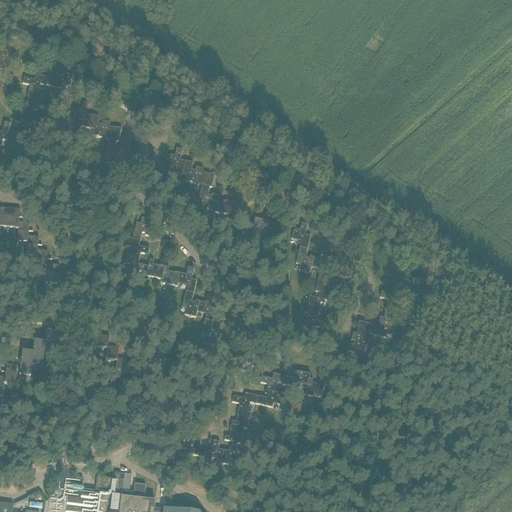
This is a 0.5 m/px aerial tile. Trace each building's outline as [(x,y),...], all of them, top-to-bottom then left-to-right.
[(57,80),(48,78),(46,86),(63,90),(64,86),(70,87),(71,82),(72,82),(72,80),(71,80),(72,76),(56,72),(55,76),(57,77),(57,80)] [(29,86),(28,92),(38,94),(40,85),(46,86),(48,78),(35,75),(34,81),(24,78),(22,85),(29,86)] [(22,103),(21,108),(35,111),(38,111),(41,95),(38,94),(28,92),(27,98),(28,98),(26,104),(22,103)] [(81,128),(89,129),(92,116),(86,115),(89,104),(83,103),(81,110),(78,110),(77,110),(75,111),(74,112),(73,119),(82,121),(81,128)] [(15,123),(22,124),(28,126),(31,126),(35,111),(21,108),(20,113),(21,113),(20,120),(16,119),(15,123)] [(98,138),(102,139),(106,123),(102,122),(101,125),(98,125),(99,118),(92,116),(89,129),(92,130),(91,136),(96,138),(98,139),(98,138)] [(2,141),(12,143),(14,133),(9,132),(10,124),(4,123),(2,134),(0,133),(0,146),(1,147),(2,141)] [(102,139),(108,140),(116,142),(118,143),(121,130),(115,128),(115,129),(109,128),(110,124),(106,123),(102,139)] [(14,133),(12,143),(11,146),(19,148),(20,142),(30,144),(32,137),(31,135),(31,134),(29,133),(26,132),(28,126),(22,124),(19,134),(14,133)] [(114,165),(118,166),(122,150),(118,149),(118,151),(114,150),(116,142),(108,140),(104,156),(108,157),(107,163),(112,165),(112,166),(114,166),(114,165)] [(174,174),(182,175),(185,162),(180,161),(182,151),(176,149),(174,156),(172,156),(171,156),(170,156),(169,156),(168,157),(168,158),(166,165),(176,167),(174,174)] [(122,150),(118,166),(134,170),(137,157),(131,155),(131,156),(125,155),(126,151),(122,150)] [(192,184),(195,185),(199,169),(195,168),(195,172),(191,171),(193,164),(185,162),(182,175),(186,176),(184,182),(190,184),(190,185),(191,185),(192,184)] [(195,185),(202,186),(209,188),(212,189),(215,176),(209,174),(209,175),(202,174),(203,170),(199,169),(195,185)] [(208,211),(212,212),(215,196),(211,195),(211,197),(208,196),(209,188),(202,186),(198,202),(202,203),(200,210),(206,211),(206,212),(207,212),(208,211)] [(228,216),(228,213),(231,203),(225,201),(225,203),(218,201),(219,197),(215,196),(212,212),(228,216)] [(231,203),(228,213),(238,215),(236,221),(244,223),(247,210),(242,209),(244,198),(238,197),(236,204),(231,203)] [(7,234),(9,210),(0,208),(0,229),(7,230),(7,234)] [(8,230),(18,231),(19,223),(19,218),(23,219),(23,218),(19,218),(20,211),(9,210),(7,234),(8,230)] [(136,224),(132,240),(140,242),(142,234),(145,235),(145,237),(149,238),(153,221),(149,220),(147,219),(147,220),(141,219),(142,220),(141,225),(136,224)] [(250,238),(261,241),(264,228),(279,231),(280,225),(255,219),(250,238)] [(17,244),(27,245),(28,237),(28,232),(33,233),(33,232),(29,232),(29,224),(19,223),(18,231),(16,248),(17,248),(17,244)] [(301,242),(299,248),(307,250),(310,237),(305,236),(307,225),(301,224),(299,231),(297,231),(295,231),(293,232),(293,233),(291,240),(301,242)] [(26,258),(36,259),(37,259),(37,251),(38,246),(42,247),(42,246),(38,246),(38,238),(28,237),(27,245),(25,261),(26,262),(26,258)] [(131,248),(129,257),(139,260),(140,254),(148,256),(149,250),(139,247),(140,242),(132,240),(127,239),(125,247),(131,248)] [(310,274),(311,268),(313,258),(309,257),(309,259),(305,259),(307,250),(299,248),(296,265),(300,265),(298,272),(304,273),(303,274),(305,274),(305,273),(310,274)] [(36,272),(46,273),(47,265),(47,260),(51,261),(51,260),(47,260),(47,252),(37,251),(37,259),(36,259),(35,275),(36,272)] [(320,270),(319,276),(327,278),(330,265),(324,264),(327,254),(321,252),(319,259),(313,258),(311,268),(320,270)] [(139,272),(146,274),(148,267),(138,265),(139,260),(129,257),(126,256),(124,264),(130,266),(128,276),(135,277),(136,277),(138,276),(139,275),(139,272)] [(145,277),(161,280),(164,267),(159,266),(159,267),(152,266),(153,261),(149,261),(148,267),(146,274),(145,277)] [(54,290),(55,290),(57,266),(47,265),(46,273),(44,289),(45,289),(45,286),(55,286),(54,290)] [(57,266),(55,290),(55,287),(65,287),(65,291),(67,267),(57,266)] [(177,287),(178,284),(180,274),(174,273),(174,274),(168,272),(169,268),(164,267),(161,280),(161,283),(177,287)] [(187,287),(185,292),(193,294),(196,282),(191,280),(194,270),(187,268),(186,276),(180,274),(178,284),(187,287)] [(319,293),(318,299),(318,300),(325,301),(329,302),(333,286),(329,285),(328,287),(325,287),(327,278),(319,276),(315,293),(319,293)] [(387,301),(386,306),(396,309),(398,299),(404,301),(406,293),(393,290),(391,295),(381,293),(380,299),(387,301)] [(195,319),(197,313),(199,303),(195,302),(195,304),(191,303),(193,294),(185,292),(181,309),(185,310),(184,316),(189,317),(189,318),(191,319),(191,318),(195,319)] [(206,315),(205,321),(213,323),(216,310),(210,309),(213,298),(206,297),(205,304),(199,303),(197,313),(206,315)] [(305,313),(308,314),(318,317),(320,311),(319,311),(320,304),(324,305),(325,301),(318,300),(318,299),(309,297),(305,313)] [(380,318),(379,322),(395,325),(399,309),(396,309),(386,306),(384,312),(385,312),(384,319),(380,318)] [(318,317),(308,314),(306,323),(300,322),(298,330),(311,333),(312,328),(323,330),(324,324),(317,322),(318,317)] [(205,338),(203,344),(210,346),(215,347),(218,331),(214,330),(214,332),(210,331),(213,323),(205,321),(201,337),(205,338)] [(353,334),(352,338),(368,341),(369,335),(371,328),(372,325),(358,322),(357,328),(358,328),(357,335),(353,334)] [(379,329),(371,328),(369,335),(385,339),(386,335),(392,337),(394,331),(395,331),(395,329),(394,329),(395,325),(379,322),(378,325),(380,326),(379,329)] [(54,333),(42,331),(41,343),(40,353),(51,354),(54,333)] [(96,349),(107,351),(107,348),(109,338),(101,337),(101,332),(98,332),(95,354),(96,349)] [(347,344),(345,352),(358,355),(359,351),(365,353),(367,347),(368,346),(367,345),(368,341),(352,338),(351,342),(354,342),(354,346),(347,344)] [(41,343),(31,341),(29,353),(28,363),(39,365),(40,353),(41,343)] [(203,344),(194,341),(191,358),(194,359),(204,361),(205,355),(204,355),(205,348),(210,349),(210,346),(203,344)] [(106,361),(116,363),(117,363),(117,360),(119,346),(116,345),(115,349),(107,348),(107,351),(104,366),(105,366),(106,361)] [(29,353),(19,351),(16,367),(17,367),(16,373),(27,375),(28,363),(29,353)] [(358,355),(345,352),(344,357),(333,355),(332,361),(339,363),(339,365),(339,368),(341,369),(348,371),(350,361),(356,363),(358,355)] [(117,363),(116,363),(114,378),(115,373),(126,375),(125,379),(126,380),(129,357),(125,357),(125,361),(117,360),(117,363)] [(5,373),(5,378),(4,386),(14,387),(13,391),(14,391),(16,374),(17,367),(16,367),(6,365),(5,373),(1,372),(1,373),(5,373)] [(294,380),(286,378),(284,386),(300,389),(301,385),(307,387),(309,380),(310,375),(294,372),(293,376),(295,376),(294,380)] [(267,385),(266,391),(276,393),(278,384),(284,386),(286,378),(273,375),(272,380),(261,378),(260,384),(267,385)] [(313,380),(309,380),(307,387),(305,396),(321,399),(324,386),(318,385),(318,386),(312,384),(313,380)] [(266,399),(258,397),(256,405),(272,409),(273,405),(279,406),(281,401),(282,399),(281,399),(282,395),(276,393),(266,391),(265,395),(267,396),(266,399)] [(239,405),(238,410),(248,413),(250,404),(256,405),(258,397),(245,394),(244,399),(233,397),(232,403),(239,405)] [(231,426),(244,429),(247,430),(251,413),(248,413),(238,410),(236,416),(237,416),(236,423),(232,422),(231,426)] [(106,437),(118,433),(115,423),(102,427),(106,437)] [(224,441),(231,443),(237,444),(240,445),(244,429),(231,426),(230,431),(231,432),(229,438),(225,437),(224,441)] [(187,455),(203,458),(205,451),(197,449),(198,445),(200,446),(201,442),(185,438),(184,442),(183,442),(183,444),(184,444),(182,450),(188,451),(187,455)] [(212,459),(221,461),(223,451),(218,450),(220,443),(213,441),(211,452),(205,451),(203,458),(202,464),(210,466),(212,459)] [(223,451),(221,461),(220,465),(228,466),(230,460),(239,462),(241,456),(241,454),(240,453),(238,452),(236,451),(237,444),(231,443),(229,453),(223,451)] [(17,459),(16,447),(7,448),(8,460),(17,459)] [(167,511),(166,511),(167,504),(160,503),(160,507),(154,507),(155,503),(143,501),(144,495),(145,486),(134,485),(132,500),(121,499),(124,475),(114,474),(114,480),(96,478),(95,491),(82,490),(83,481),(55,477),(52,496),(47,500),(47,502),(44,502),(42,511),(11,511),(13,506),(0,504),(0,511),(167,511)]
